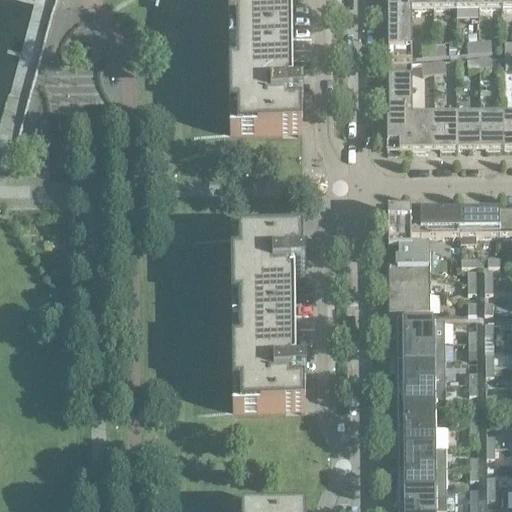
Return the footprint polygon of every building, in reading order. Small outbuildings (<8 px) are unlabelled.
[(292,52),(292,3),(302,3),(302,0),(228,0),(229,52),(292,52)] [(411,51),(411,13),(410,13),(409,0),(385,0),(386,10),(388,10),(388,51),(400,51),(411,51)] [(433,13),(432,0),(409,0),(410,13),(411,13),(433,13)] [(456,12),(455,0),(432,0),(433,13),(456,12)] [(478,12),(478,0),(455,0),(456,12),(478,12)] [(502,12),(501,0),(478,0),(478,12),(502,12)] [(511,11),(511,0),(501,0),(502,12),(511,11)] [(491,57),(490,45),(479,46),(479,58),(491,57)] [(479,58),(479,46),(467,47),(468,58),(479,58)] [(434,61),(433,49),(421,50),(422,62),(434,61)] [(446,60),(445,49),(433,49),(434,61),(446,60)] [(400,63),(400,51),(388,51),(388,63),(400,63)] [(412,63),(411,51),(400,51),(400,63),(412,63)] [(293,101),(293,94),(292,52),(229,52),(230,140),(302,139),(302,115),(293,115),(293,111),(304,111),(303,101),(293,101)] [(491,74),(490,63),(479,64),(480,75),(491,74)] [(480,75),(479,64),(467,65),(468,76),(480,75)] [(446,78),(445,66),(433,67),(434,79),(446,78)] [(434,79),(433,67),(421,68),(422,80),(434,79)] [(400,81),(400,69),(388,69),(388,81),(400,81)] [(412,81),(412,69),(400,69),(400,81),(412,81)] [(412,81),(400,81),(388,81),(389,123),(387,123),(387,145),(399,145),(399,155),(411,155),(411,119),(412,119),(412,81)] [(511,154),(511,117),(503,118),(503,154),(511,154)] [(434,118),(412,119),(411,119),(411,155),(430,155),(434,155),(434,118)] [(457,155),(457,118),(434,118),(434,155),(457,155)] [(480,154),(480,118),(457,118),(457,155),(473,154),(477,154),(480,154)] [(503,154),(503,118),(480,118),(480,154),(503,154)] [(500,242),(499,218),(460,219),(460,242),(500,242)] [(511,241),(511,218),(503,218),(499,218),(500,242),(511,241)] [(420,243),(420,219),(388,219),(388,255),(411,255),(411,253),(411,243),(420,243)] [(460,242),(460,219),(420,219),(420,243),(460,242)] [(295,378),(295,327),(295,281),(305,280),(305,270),(295,270),(295,266),(303,266),(303,242),(284,242),(231,243),(233,417),(305,417),(305,389),(307,388),(306,378),(295,378)] [(429,276),(429,253),(411,253),(411,255),(388,255),(388,276),(429,276)] [(500,272),(500,263),(488,264),(488,272),(500,272)] [(472,272),(472,264),(461,264),(461,272),(472,272)] [(483,272),(483,264),(472,264),(472,272),(483,272)] [(430,298),(429,276),(388,276),(388,298),(430,298)] [(493,288),(493,276),(484,277),(484,288),(493,288)] [(476,288),(476,277),(467,277),(467,288),(476,288)] [(476,299),(476,288),(467,288),(468,299),(476,299)] [(493,299),(493,288),(484,288),(484,299),(493,299)] [(430,320),(430,298),(388,298),(389,321),(430,320)] [(476,320),(476,308),(468,308),(468,320),(476,320)] [(493,320),(493,308),(485,308),(485,320),(493,320)] [(435,352),(434,329),(434,326),(395,327),(395,344),(417,344),(417,353),(435,352)] [(493,341),(493,329),(485,329),(485,341),(493,341)] [(477,348),(476,337),(468,337),(468,348),(477,348)] [(435,369),(435,352),(417,353),(417,344),(395,344),(395,350),(389,350),(389,361),(395,361),(395,370),(435,369)] [(477,359),(477,348),(468,348),(468,359),(477,359)] [(494,371),(493,360),(485,360),(485,371),(494,371)] [(435,386),(435,369),(395,370),(395,378),(389,378),(389,390),(395,389),(395,395),(418,394),(418,386),(435,386)] [(494,382),(494,371),(485,371),(485,382),(494,382)] [(477,390),(477,379),(469,379),(469,390),(477,390)] [(435,411),(435,390),(435,386),(418,386),(418,394),(395,395),(396,411),(435,411)] [(477,401),(477,390),(469,390),(469,401),(477,401)] [(494,412),(494,401),(486,401),(486,412),(494,412)] [(435,436),(435,411),(396,411),(396,428),(418,428),(418,436),(435,436)] [(494,423),(494,412),(486,412),(486,423),(494,423)] [(478,432),(477,421),(469,421),(469,432),(478,432)] [(436,453),(435,436),(418,436),(418,428),(396,428),(396,434),(390,434),(390,445),(396,445),(396,454),(436,453)] [(478,443),(478,432),(469,432),(469,443),(478,443)] [(495,453),(494,442),(486,442),(486,453),(495,453)] [(436,470),(436,453),(396,454),(396,463),(390,463),(390,474),(396,474),(396,479),(419,479),(418,471),(436,470)] [(495,464),(495,453),(486,453),(486,464),(495,464)] [(478,474),(478,463),(469,463),(470,474),(478,474)] [(436,496),(436,475),(436,470),(418,471),(419,479),(396,479),(397,496),(436,496)] [(478,485),(478,474),(470,474),(470,485),(478,485)] [(495,494),(495,483),(486,483),(487,494),(495,494)] [(495,505),(495,494),(487,494),(487,505),(495,505)] [(436,511),(436,496),(397,496),(396,511),(436,511)]
